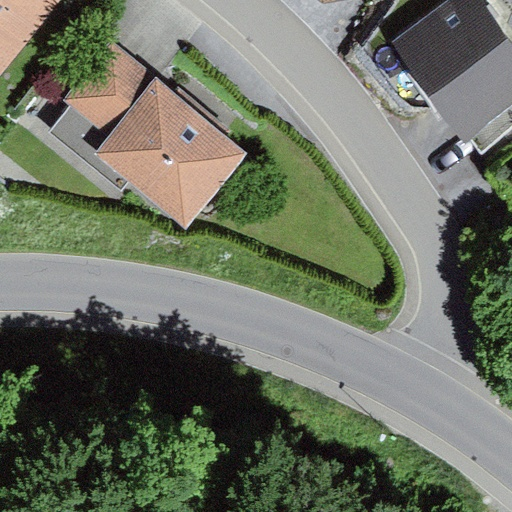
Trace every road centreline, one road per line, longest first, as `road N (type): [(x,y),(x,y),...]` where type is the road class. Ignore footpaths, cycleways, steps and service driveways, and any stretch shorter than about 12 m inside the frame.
road 1 (residential): [(421,388),(445,315),(449,277),(440,244),(343,103),(239,0)]
road 2 (tertiary): [(0,281),(112,285),(205,304),(421,388)]
